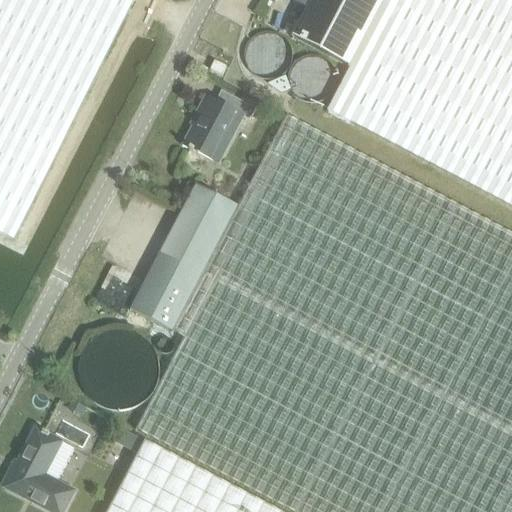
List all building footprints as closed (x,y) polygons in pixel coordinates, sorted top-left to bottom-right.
[(0,0),(0,233),(15,241),(94,83),(134,0),(0,0)] [(269,0),(262,0),(254,15),(263,20),(273,2),(269,0)] [(306,9),(291,37),(295,39),(341,63),(350,68),(385,0),(294,0),(293,3),(306,9)] [(511,0),(385,0),(350,68),(327,113),(511,209),(511,0)] [(276,74),(276,73),(275,67),(272,62),(269,59),(266,58),(260,57),(255,58),(251,60),(248,62),(245,67),(244,74),(245,79),(248,84),(254,88),(260,89),(267,88),(272,84),(275,79),(276,74)] [(215,63),(210,72),(222,78),(227,69),(215,63)] [(319,93),(319,92),(318,87),(316,82),(311,78),(304,76),(299,77),(296,78),(292,80),(289,85),(287,92),(288,97),(291,103),(295,106),(301,108),(306,108),(309,108),(314,105),(318,99),(319,93)] [(251,124),(257,112),(223,94),(218,104),(215,103),(200,131),(196,129),(186,149),(219,167),(243,120),(251,124)] [(511,511),(511,232),(288,118),(239,210),(174,335),(185,341),(136,432),(292,511),(511,511)] [(129,312),(174,335),(239,210),(195,186),(129,312)] [(150,379),(149,372),(147,365),(143,358),(140,354),(135,351),(128,347),(121,345),(114,345),(107,346),(102,348),(97,351),(91,356),(88,360),(84,367),(83,373),(82,379),(83,386),(85,392),(88,397),(92,403),(97,407),(103,410),(111,412),(116,413),(121,412),(129,410),(135,407),(140,403),(144,398),(147,392),(149,386),(150,379)] [(71,402),(67,410),(81,417),(86,410),(71,402)] [(63,511),(74,493),(57,485),(74,450),(36,430),(18,464),(25,468),(11,494),(45,511),(63,511)] [(274,511),(145,445),(109,511),(274,511)]
